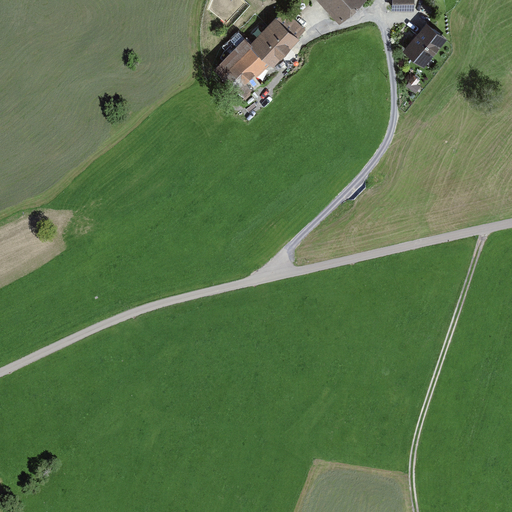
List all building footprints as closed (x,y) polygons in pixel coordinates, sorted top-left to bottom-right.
[(317,0),(340,23),(364,0),(317,0)] [(392,0),(393,12),(415,12),(415,0),(392,0)] [(275,67),(307,32),(284,10),(251,46),(241,37),(211,70),(238,94),(268,61),(275,67)] [(425,68),(448,38),(425,22),(403,51),(425,68)] [(449,143),(457,152),(465,146),(457,136),(449,143)]
